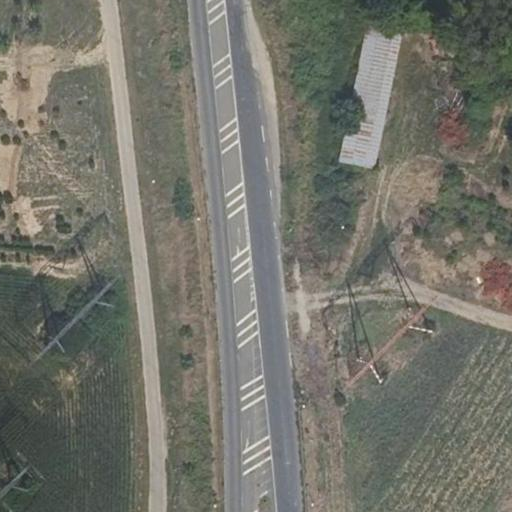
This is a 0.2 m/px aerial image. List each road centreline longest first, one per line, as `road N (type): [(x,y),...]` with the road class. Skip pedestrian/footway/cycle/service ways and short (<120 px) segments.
road 1 (secondary): [(289,511),(236,0)]
road 2 (secondary): [(198,0),(234,416),(234,511)]
